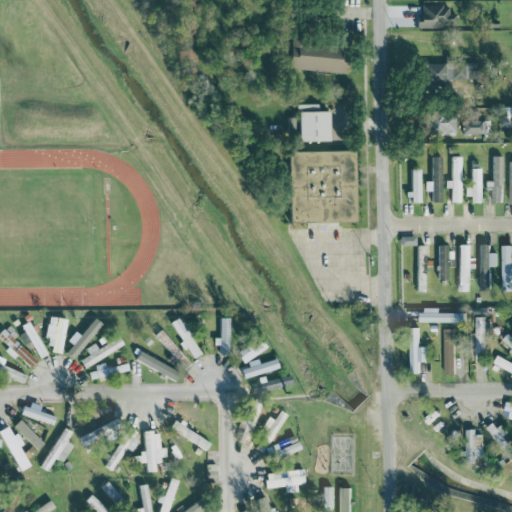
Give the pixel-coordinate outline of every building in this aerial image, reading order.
[(454,26),(454,14),(447,14),(447,5),(416,4),(416,26),(454,26)] [(286,67),(343,73),(346,46),(289,40),(286,67)] [(462,62),(421,63),(422,84),(443,83),(443,79),(463,78),(462,62)] [(325,140),(325,111),(316,111),(315,103),(294,103),(295,141),(325,140)] [(453,112),(423,113),(423,133),(453,133),(453,112)] [(461,133),(479,133),(478,112),(468,113),(469,120),(461,120),(461,133)] [(285,151),(286,222),(354,221),(352,150),(285,151)] [(440,202),(440,155),(431,155),(430,201),(440,202)] [(450,179),(444,179),(444,187),(449,187),(449,202),(460,202),(462,156),(450,155),(450,179)] [(500,201),(501,155),(491,155),(490,201),(500,201)] [(467,186),(466,202),(481,202),(481,167),(470,167),(470,186),(467,186)] [(408,168),(408,202),(420,202),(420,168),(408,168)] [(415,235),(398,236),(399,244),(415,244),(415,235)] [(496,265),(496,252),(487,251),(488,243),(478,243),(478,288),(489,288),(489,265),(496,265)] [(436,279),(447,279),(447,244),(437,244),(436,279)] [(468,244),(458,244),(457,290),(467,290),(468,244)] [(501,290),(511,290),(511,244),(500,244),(501,290)] [(425,291),(426,245),(416,245),(415,290),(425,291)] [(437,311),(437,308),(417,308),(416,321),(463,321),(463,312),(437,311)] [(483,308),(474,308),(474,314),(473,314),(473,332),(468,332),(468,347),(475,347),(475,356),(483,356),(483,308)] [(60,353),(63,318),(47,316),(44,344),(49,344),(48,352),(60,353)] [(168,320),(186,358),(195,353),(178,316),(168,320)] [(99,324),(91,317),(63,352),(70,358),(99,324)] [(217,337),(211,337),(211,345),(217,345),(217,352),(228,353),(229,317),(217,317),(217,337)] [(36,359),(45,354),(27,321),(18,326),(36,359)] [(35,360),(11,337),(15,334),(5,324),(0,330),(0,340),(6,346),(2,350),(11,359),(14,356),(27,368),(35,360)] [(418,360),(424,360),(424,345),(418,345),(417,326),(407,326),(407,372),(418,372),(418,360)] [(441,373),(452,374),(453,327),(442,327),(441,373)] [(511,337),(508,332),(501,336),(511,355),(511,337)] [(86,354),(77,360),(83,369),(123,343),(117,334),(96,349),(92,342),(83,348),(86,354)] [(263,347),(259,339),(235,353),(240,361),(263,347)] [(188,359),(170,347),(166,353),(184,365),(188,359)] [(178,372),(137,350),(132,359),(173,381),(178,372)] [(1,366),(3,358),(0,356),(0,373),(23,380),(25,373),(1,366)] [(278,367),(275,357),(257,363),(255,358),(244,361),(246,367),(238,369),(241,378),(278,367)] [(291,382),(289,373),(248,384),(250,393),(291,382)] [(240,427),(237,440),(250,443),(260,401),(250,399),(246,415),(239,414),(236,426),(240,427)] [(511,402),(503,401),(501,417),(511,418),(511,402)] [(214,418),(194,413),(195,406),(187,404),(183,419),(200,424),(211,427),(214,418)] [(51,415),(21,405),(17,413),(48,424),(51,415)] [(284,414),(277,409),(272,419),(267,417),(250,446),(262,453),(284,414)] [(12,425),(34,450),(42,443),(19,418),(12,425)] [(509,441),(492,420),(484,427),(501,448),(509,441)] [(123,450),(126,452),(138,434),(127,426),(102,464),(110,470),(123,450)] [(61,461),(71,444),(64,440),(69,432),(61,427),(38,466),(45,470),(53,456),(61,461)] [(206,449),(210,440),(181,427),(177,436),(206,449)] [(481,459),(481,434),(473,433),(473,429),(464,428),(462,459),(481,459)] [(141,432),(142,451),(136,451),(137,463),(143,462),(144,472),(155,471),(154,462),(165,461),(164,447),(158,447),(157,430),(141,432)] [(268,460),(299,450),(294,436),(263,445),(268,460)] [(282,485),(283,493),(297,491),(295,484),(304,483),(301,468),(261,474),(264,488),(282,485)] [(155,511),(168,511),(175,479),(166,477),(162,499),(159,498),(155,511)] [(149,511),(151,511),(146,483),(136,485),(140,511),(149,511)] [(319,511),(330,511),(331,486),(320,486),(319,511)] [(348,511),(348,486),(336,486),(335,511),(348,511)] [(303,511),(303,496),(291,497),(291,511),(303,511)] [(45,511),(54,506),(49,499),(30,511),(45,511)]
